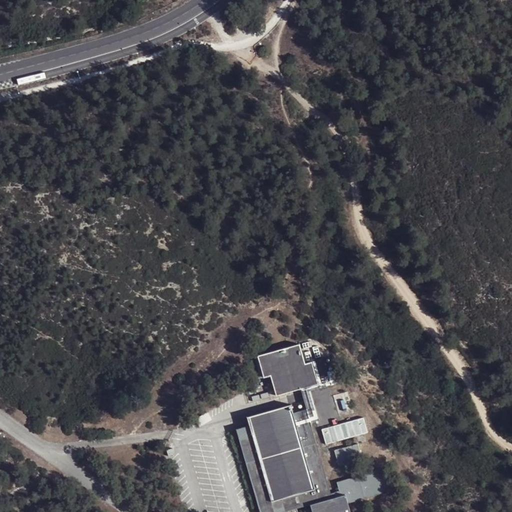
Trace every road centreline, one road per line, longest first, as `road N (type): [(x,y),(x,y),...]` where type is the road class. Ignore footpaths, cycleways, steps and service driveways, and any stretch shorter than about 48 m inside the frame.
road 1 (track): [(278,75),(343,144),(374,255),(445,348),(495,438),(511,450)]
road 2 (track): [(278,75),(312,171),(278,300),(263,317),(244,314),(183,384),(171,433)]
road 3 (unclassified): [(47,453),(212,430),(234,511)]
road 4 (tertiary): [(204,0),(138,35),(0,74)]
